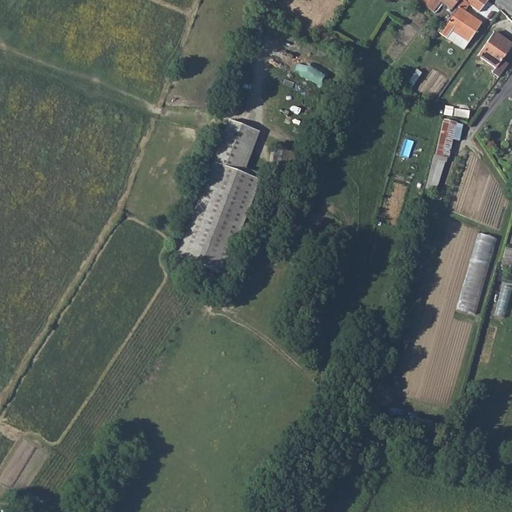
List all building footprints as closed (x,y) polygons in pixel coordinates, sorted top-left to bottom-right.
[(422,0),(420,3),(432,12),(435,9),(440,2),(444,6),(450,10),(455,3),(457,0),(422,0)] [(446,23),(457,31),(455,34),(467,42),(480,23),(463,12),(468,5),(478,12),(487,0),(486,0),(461,0),(458,5),(446,23)] [(435,9),(439,13),(444,6),(440,2),(435,9)] [(491,73),(498,77),(507,65),(500,60),(511,44),(493,32),(477,56),(495,68),(491,73)] [(442,119),(428,187),(440,190),(451,139),(460,141),(464,123),(442,119)] [(223,129),(247,138),(250,131),(226,121),(223,129)] [(223,129),(209,164),(234,173),(247,138),(223,129)] [(209,164),(173,257),(220,275),(256,182),(234,173),(209,164)] [(272,164),(270,172),(293,177),(295,169),(272,164)] [(459,309),(477,314),(497,237),(478,232),(459,309)] [(494,318),(504,320),(511,291),(511,286),(503,285),(494,318)]
